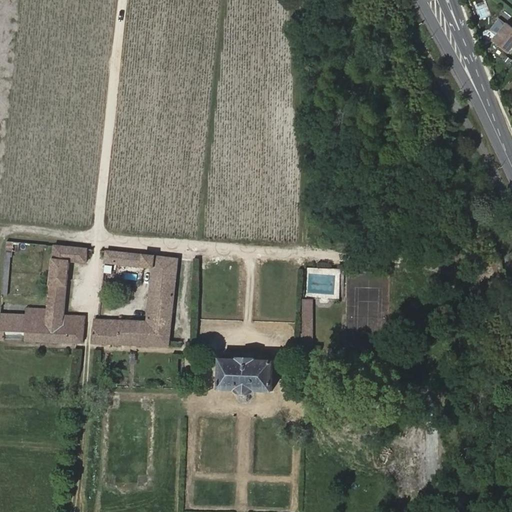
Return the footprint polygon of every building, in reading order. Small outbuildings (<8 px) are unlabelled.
[(508,52),(511,47),(511,26),(508,23),(493,39),(508,52)] [(1,315),(0,327),(0,338),(83,342),(86,317),(64,315),(69,261),(87,262),(88,249),(53,245),(52,260),(48,306),(47,318),(1,315)] [(95,319),(92,342),(170,345),(178,259),(107,251),(106,263),(153,267),(148,321),(95,319)] [(6,256),(3,295),(8,296),(11,256),(6,256)] [(304,299),(304,312),(312,312),(312,307),(312,299),(304,299)] [(26,305),(26,313),(1,312),(1,315),(47,318),(48,306),(26,305)] [(221,359),(219,390),(237,391),(240,394),(252,394),(255,391),(273,392),(274,361),(256,360),(256,358),(239,357),(239,360),(221,359)]
